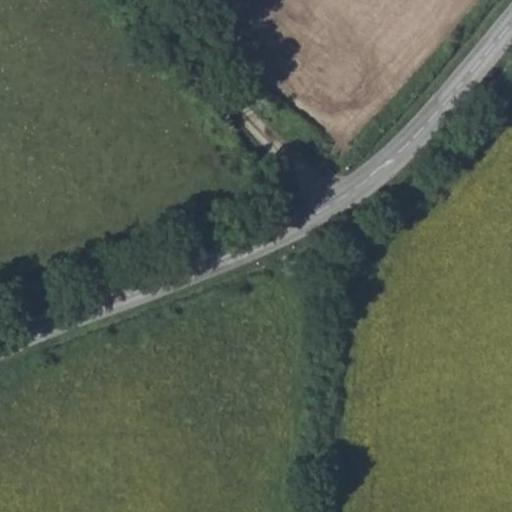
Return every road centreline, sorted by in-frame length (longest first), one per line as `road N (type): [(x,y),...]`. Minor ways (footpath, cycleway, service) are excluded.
road 1 (tertiary): [(0,343),(198,266),(329,204),(412,136),(511,19)]
road 2 (track): [(329,204),(140,0)]
